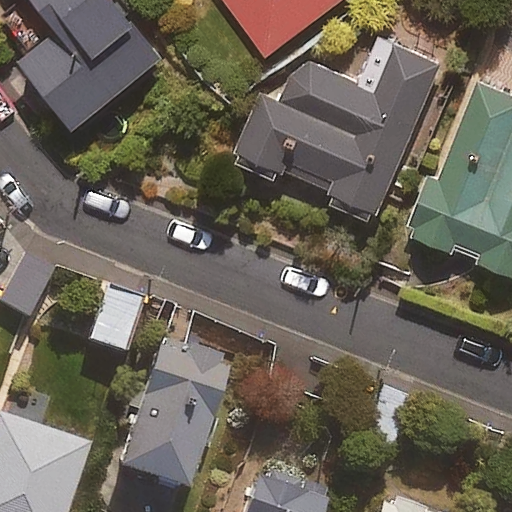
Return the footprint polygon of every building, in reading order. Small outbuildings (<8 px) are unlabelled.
[(17,0),(5,10),(26,37),(17,44),(72,113),(157,46),(120,0),(17,0)] [(231,0),(268,48),(330,0),(231,0)] [(329,181),(325,189),(364,206),(368,198),(375,201),(439,54),(394,34),(373,81),(304,52),(285,97),(261,86),(234,149),(271,165),(274,157),(329,181)] [(511,82),(476,68),(437,167),(428,163),(405,221),(511,263),(511,82)] [(50,265),(21,250),(0,287),(0,298),(24,312),(50,265)] [(138,293),(104,280),(84,333),(118,346),(138,293)] [(110,457),(187,482),(197,450),(205,452),(215,419),(208,416),(227,358),(150,333),(110,457)] [(58,511),(85,438),(0,407),(0,511),(58,511)] [(247,461),(228,511),(305,511),(315,485),(247,461)] [(438,511),(440,507),(385,489),(383,495),(370,491),(363,511),(438,511)]
